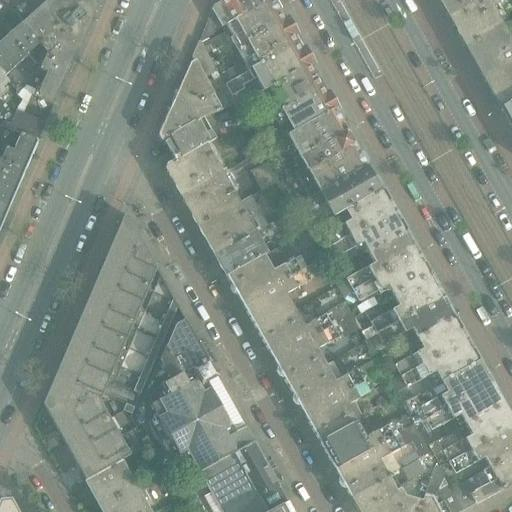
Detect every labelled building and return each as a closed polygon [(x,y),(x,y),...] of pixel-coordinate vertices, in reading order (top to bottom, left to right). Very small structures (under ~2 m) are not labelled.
[(95,8),(88,0),(50,0),(44,5),(59,23),(51,41),(76,52),(95,8)] [(250,12),(243,0),(219,0),(221,2),(212,7),(211,10),(198,42),(200,43),(222,28),(225,26),(250,12)] [(234,49),(238,47),(283,22),(279,14),(280,9),(276,1),(271,0),(250,12),(225,26),(232,38),(229,39),(234,49)] [(243,0),(250,12),(271,0),(243,0)] [(499,3),(497,0),(439,0),(466,47),(504,25),(493,7),(499,3)] [(39,69),(51,41),(59,23),(44,5),(0,44),(0,79),(6,85),(7,84),(10,86),(16,80),(9,73),(28,56),(39,69)] [(247,71),(296,45),(291,36),(293,31),(288,23),(283,22),(238,47),(245,59),(241,61),(247,71)] [(511,39),(504,25),(466,47),(500,108),(511,101),(511,39)] [(53,105),(74,56),(76,52),(51,41),(39,69),(39,70),(46,73),(35,98),(53,105)] [(223,84),(219,76),(200,43),(198,42),(191,58),(193,62),(189,64),(178,88),(198,97),(223,84)] [(263,91),(308,66),(310,61),(305,53),(300,52),(296,45),(247,71),(252,81),(256,79),(263,91)] [(223,84),(240,75),(242,75),(237,66),(219,76),(223,84)] [(275,112),(320,88),(322,83),(318,75),(313,74),(308,66),(263,91),(259,93),(265,103),(269,100),(275,112)] [(246,84),(240,75),(223,84),(229,94),(246,84)] [(222,111),(234,105),(235,104),(229,94),(223,84),(198,97),(178,88),(157,137),(160,141),(204,117),(221,112),(222,111)] [(284,137),(287,135),(333,110),(326,96),(325,96),(320,88),(275,112),(272,114),(284,137)] [(248,107),(247,104),(249,103),(247,100),(245,101),(235,107),(238,112),(248,107)] [(511,101),(500,108),(511,129),(511,101)] [(325,150),(352,135),(349,130),(346,132),(341,123),(344,122),(336,108),(333,110),(287,135),(305,168),(306,169),(329,156),(325,150)] [(215,140),(210,131),(228,121),(222,111),(221,112),(204,117),(160,141),(162,146),(165,144),(174,162),(206,145),(215,140)] [(0,206),(8,210),(37,142),(45,124),(19,113),(17,112),(2,125),(1,124),(0,125),(0,206)] [(265,138),(261,130),(252,135),(257,143),(265,138)] [(366,166),(368,165),(361,151),(358,153),(353,144),(356,143),(352,135),(325,150),(329,156),(306,169),(305,168),(295,173),(309,198),(319,192),(366,166)] [(239,204),(206,145),(174,162),(166,166),(165,170),(182,200),(197,227),(239,204)] [(277,182),(267,163),(250,173),(261,191),(277,182)] [(371,197),(380,191),(381,187),(375,178),(371,177),(366,166),(319,192),(319,193),(332,218),(334,217),(344,212),(371,197)] [(290,186),(286,179),(278,184),(282,191),(290,186)] [(321,253),(394,211),(389,202),(388,203),(381,190),(380,191),(371,197),(344,212),(350,221),(321,237),(324,242),(317,245),(320,252),(321,253)] [(288,200),(279,206),(285,216),(294,211),(292,208),(292,207),(288,200)] [(256,233),(239,204),(197,227),(225,277),(263,256),(267,254),(258,238),(265,234),(263,229),(256,233)] [(368,253),(406,233),(398,220),(399,220),(394,211),(321,253),(320,252),(317,254),(324,265),(362,244),(368,253)] [(156,269),(127,217),(122,217),(100,269),(147,289),(156,269)] [(352,291),(418,254),(413,245),(413,246),(406,233),(368,253),(374,264),(335,285),(342,297),(352,291)] [(311,280),(305,268),(318,261),(312,251),(298,259),(297,257),(272,271),(263,256),(225,277),(255,330),(293,308),(285,295),(311,280)] [(393,297),(430,276),(422,263),(423,263),(418,254),(352,291),(358,303),(387,287),(393,297)] [(335,272),(331,265),(326,268),(330,275),(335,272)] [(147,289),(100,269),(84,307),(131,327),(147,289)] [(376,335),(442,297),(437,288),(430,276),(393,297),(398,306),(398,307),(373,320),(369,323),(376,335)] [(416,339),(454,319),(447,306),(442,297),(376,335),(365,341),(373,355),(385,349),(382,345),(411,330),(416,339)] [(173,300),(165,318),(172,321),(177,307),(173,300)] [(350,313),(344,303),(330,311),(336,322),(350,313)] [(131,327),(84,307),(68,344),(115,364),(131,327)] [(342,336),(336,324),(329,312),(303,327),(293,308),(255,330),(287,388),(325,366),(317,351),(342,336)] [(360,330),(355,321),(352,315),(344,319),(336,324),(339,329),(340,328),(345,338),(360,330)] [(165,318),(162,324),(169,327),(172,321),(165,318)] [(233,432),(205,382),(216,376),(184,319),(175,324),(165,348),(161,358),(172,378),(160,385),(163,390),(156,394),(160,401),(150,407),(159,423),(156,424),(172,453),(175,451),(183,465),(191,460),(198,473),(253,442),(244,425),(233,432)] [(399,377),(466,340),(462,332),(461,331),(454,319),(416,339),(405,345),(411,356),(393,365),(399,377)] [(162,324),(157,337),(164,339),(169,327),(162,324)] [(157,337),(154,343),(161,346),(164,339),(157,337)] [(440,382),(478,362),(471,349),(466,340),(399,377),(389,383),(397,398),(401,404),(413,397),(408,388),(419,382),(424,391),(440,382)] [(154,343),(149,355),(156,358),(161,346),(154,343)] [(99,402),(114,365),(115,364),(68,344),(52,382),(99,402)] [(149,355),(146,361),(153,364),(156,358),(149,355)] [(334,382),(325,366),(287,388),(303,415),(318,443),(356,421),(347,406),(373,391),(366,380),(375,375),(382,387),(389,383),(382,371),(377,361),(375,359),(359,368),(334,382)] [(146,361),(141,374),(148,376),(153,364),(146,361)] [(424,421),(490,383),(486,374),(485,375),(478,362),(440,382),(446,392),(417,409),(419,413),(411,417),(414,424),(423,419),(424,421)] [(141,374),(138,380),(145,383),(148,376),(141,374)] [(140,395),(145,383),(138,380),(133,392),(140,395)] [(65,446),(110,421),(99,402),(52,382),(42,405),(65,446)] [(465,426),(502,405),(495,392),(490,383),(424,421),(423,419),(414,424),(412,425),(413,426),(425,448),(426,448),(433,444),(465,425),(465,426)] [(132,415),(135,408),(126,405),(124,411),(132,415)] [(437,469),(449,463),(511,427),(511,421),(510,417),(509,418),(502,405),(465,426),(471,435),(438,454),(433,444),(426,448),(429,453),(431,453),(433,457),(431,458),(437,469)] [(425,448),(413,426),(412,425),(406,415),(365,438),(356,421),(318,443),(349,498),(387,476),(379,461),(411,443),(420,459),(428,454),(425,448)] [(130,458),(120,440),(110,421),(65,446),(85,482),(130,458)] [(489,468),(511,455),(511,427),(449,463),(455,474),(483,458),(489,468)] [(152,446),(148,438),(142,442),(146,449),(152,446)] [(292,511),(253,442),(198,473),(210,494),(204,497),(211,511),(292,511)] [(462,511),(511,484),(511,455),(489,468),(480,473),(487,484),(473,491),(467,480),(450,490),(461,511),(462,511)] [(137,488),(124,463),(131,459),(130,458),(85,482),(100,509),(137,488)] [(459,511),(461,511),(450,490),(437,469),(434,471),(428,485),(420,482),(413,499),(404,497),(399,489),(396,491),(394,488),(406,481),(399,470),(387,476),(349,498),(356,511),(459,511)] [(187,494),(181,482),(174,486),(180,498),(187,494)] [(150,511),(137,488),(100,509),(102,511),(150,511)] [(15,511),(10,503),(9,504),(1,504),(0,504),(0,511),(15,511)]
